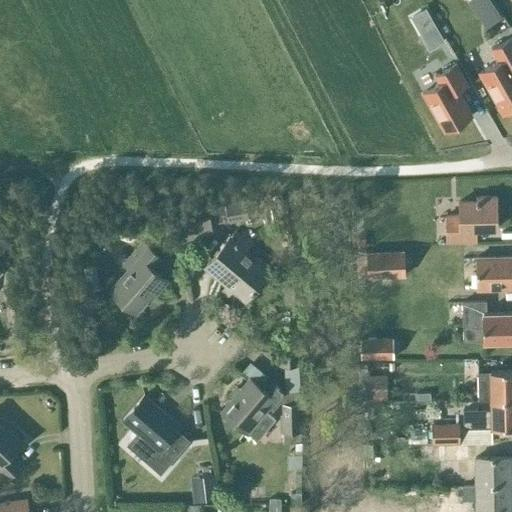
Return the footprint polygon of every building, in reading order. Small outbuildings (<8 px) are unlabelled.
[(494,8),(482,16),(488,25),(500,17),(494,8)] [(436,26),(422,34),(430,48),(444,40),(436,26)] [(498,61),(479,72),(502,114),(511,108),(511,37),(491,49),(498,61)] [(455,63),(434,75),(439,83),(422,93),(444,131),(472,116),(457,89),(467,84),(455,63)] [(474,229),(496,229),(495,197),(477,197),(477,201),(459,202),(459,215),(446,215),(447,242),(475,241),(474,229)] [(244,198),(182,211),(183,212),(186,229),(188,238),(212,233),(211,224),(257,214),(255,203),(245,205),(245,202),(244,198)] [(246,298),(268,272),(243,251),(251,242),(242,234),(234,244),(228,239),(206,265),(228,283),(221,290),(227,295),(233,288),(246,298)] [(155,294),(167,280),(152,267),(161,257),(142,241),(123,264),(128,269),(109,290),(135,313),(153,292),(155,294)] [(476,274),(477,289),(511,288),(511,256),(486,257),(486,244),(450,245),(451,275),(476,274)] [(404,275),(404,250),(366,251),(367,276),(404,275)] [(463,342),(511,340),(511,311),(485,313),(485,301),(462,302),(463,342)] [(392,337),(360,338),(360,359),(393,358),(392,337)] [(296,344),(278,345),(278,365),(284,365),(299,364),(302,364),(301,344),(296,344)] [(490,372),(478,372),(478,384),(478,399),(490,399),(511,398),(511,370),(490,371),(490,372)] [(387,400),(387,375),(365,375),(365,401),(387,400)] [(298,403),(286,393),(270,380),(263,389),(250,378),(221,411),(245,432),(246,431),(256,440),(275,418),(265,409),(267,407),(271,411),(279,402),(280,403),(282,430),(299,429),(298,403)] [(143,395),(122,420),(137,433),(127,444),(160,473),(188,441),(176,430),(179,426),(143,395)] [(490,409),(462,410),(463,428),(511,427),(511,398),(490,399),(490,409)] [(459,443),(459,423),(430,423),(431,444),(459,443)] [(10,453),(22,441),(10,429),(6,432),(0,426),(0,476),(5,481),(21,464),(10,453)] [(299,430),(282,431),(283,444),(300,443),(299,430)] [(468,462),(467,445),(436,446),(437,458),(443,458),(443,463),(468,462)] [(510,457),(474,458),(475,485),(475,486),(510,485),(510,457)] [(214,475),(202,476),(205,500),(217,499),(214,475)] [(244,477),(233,482),(237,491),(248,486),(244,477)] [(475,485),(462,485),(462,499),(475,498),(474,511),(510,511),(510,485),(475,486),(475,485)] [(0,511),(27,511),(25,499),(0,502),(0,511)] [(268,503),(268,511),(280,511),(281,503),(268,503)]
